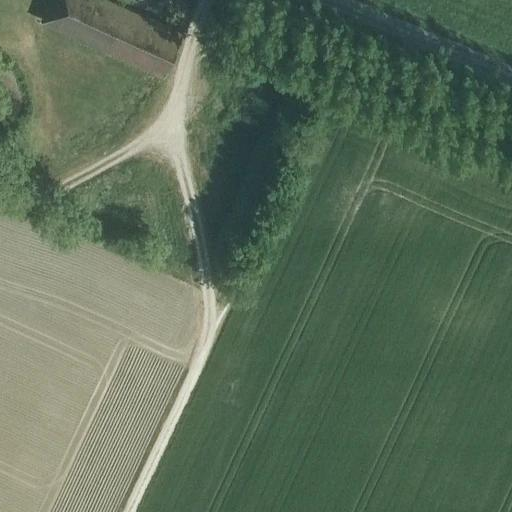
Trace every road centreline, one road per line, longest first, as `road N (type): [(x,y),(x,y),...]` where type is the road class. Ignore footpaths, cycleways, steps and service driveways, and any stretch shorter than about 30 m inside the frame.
road 1 (track): [(208,0),(173,110),(156,131),(40,199),(0,198)]
road 2 (track): [(174,105),(211,318)]
road 3 (track): [(211,318),(128,511)]
road 4 (unclassified): [(511,77),(331,0)]
